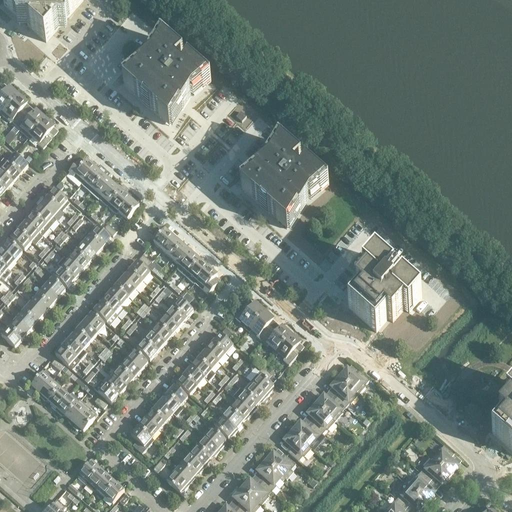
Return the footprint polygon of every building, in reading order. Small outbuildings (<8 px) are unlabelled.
[(27,27),(31,30),(46,43),(60,28),(69,17),(83,1),(81,0),(9,0),(4,6),(18,19),(23,23),(25,21),(29,25),(28,26),(27,27)] [(69,28),(69,17),(60,28),(69,28)] [(150,111),(170,128),(170,127),(181,110),(183,112),(193,96),(209,82),(164,43),(148,69),(125,87),(124,88),(143,105),(143,106),(149,112),(150,111)] [(0,115),(2,117),(18,98),(9,90),(2,98),(0,95),(0,110),(2,112),(0,114),(0,115)] [(16,127),(25,117),(20,113),(27,105),(18,98),(2,117),(11,125),(11,124),(16,127)] [(28,140),(45,121),(36,113),(29,121),(25,117),(16,127),(20,131),(19,132),(28,140)] [(247,119),(241,114),(236,119),(242,124),(247,119)] [(37,146),(43,151),(52,141),(47,137),(54,129),(45,121),(28,140),(30,142),(30,143),(36,148),(37,146)] [(11,133),(3,142),(9,147),(17,138),(11,133)] [(270,164),(256,176),(258,178),(243,190),(242,191),(261,208),(260,209),(267,215),(268,214),(287,231),(288,230),(303,205),(327,186),(282,146),(270,164)] [(8,165),(21,177),(28,168),(15,156),(8,165)] [(30,156),(25,161),(30,165),(35,160),(33,158),(30,156)] [(0,166),(0,172),(0,173),(14,185),(21,177),(8,165),(4,162),(0,166)] [(69,174),(83,186),(97,169),(92,165),(91,166),(87,163),(82,169),(77,165),(69,174)] [(82,187),(90,194),(105,178),(101,175),(103,174),(97,169),(83,186),(82,187)] [(0,173),(0,187),(7,193),(14,185),(0,173)] [(99,202),(100,201),(115,184),(109,180),(108,181),(105,178),(90,194),(99,202)] [(100,201),(108,209),(122,193),(118,190),(120,189),(115,184),(100,201)] [(47,200),(61,211),(63,213),(70,205),(55,191),(47,200)] [(117,216),(119,214),(132,199),(127,195),(125,196),(122,193),(108,209),(117,216)] [(132,199),(119,214),(128,222),(139,208),(136,205),(137,204),(132,199)] [(40,208),(54,219),(61,211),(47,200),(40,208)] [(33,216),(50,231),(57,222),(54,219),(40,208),(33,216)] [(26,224),(39,236),(43,239),(50,231),(33,216),(26,224)] [(19,232),(32,244),(39,236),(26,224),(19,232)] [(87,234),(90,237),(104,249),(111,241),(94,226),(87,234)] [(108,226),(104,230),(113,238),(117,234),(108,226)] [(11,241),(25,252),(32,244),(19,232),(11,241)] [(154,245),(163,253),(176,238),(171,234),(169,235),(166,232),(154,245)] [(90,237),(83,245),(97,257),(104,249),(90,237)] [(163,253),(171,260),(183,247),(180,244),(181,243),(176,238),(163,253)] [(72,250),(76,254),(89,265),(97,257),(83,245),(79,242),(72,250)] [(2,251),(15,263),(23,255),(9,243),(2,251)] [(171,260),(180,268),(193,253),(188,249),(187,250),(183,247),(171,260)] [(0,253),(0,264),(8,271),(15,263),(2,251),(0,253)] [(177,271),(186,279),(200,262),(197,259),(198,258),(193,253),(180,268),(177,271)] [(76,254),(69,262),(82,274),(89,265),(76,254)] [(139,261),(148,269),(152,265),(143,257),(139,261)] [(58,267),(62,270),(75,282),(82,274),(69,262),(65,259),(58,267)] [(356,291),(360,295),(348,309),(376,334),(388,320),(393,324),(405,310),(409,314),(422,300),(403,283),(401,285),(393,278),(395,276),(376,259),(363,274),(368,278),(356,291)] [(194,286),(196,285),(210,268),(205,264),(204,265),(200,262),(186,279),(194,286)] [(0,278),(1,279),(8,271),(0,264),(0,278)] [(137,264),(130,272),(143,284),(150,276),(137,264)] [(204,293),(209,297),(217,288),(212,284),(218,277),(214,274),(215,273),(210,268),(196,285),(204,292),(204,293)] [(62,270),(54,278),(68,290),(75,282),(62,270)] [(130,272),(123,280),(136,292),(143,284),(130,272)] [(123,280),(115,288),(129,300),(136,292),(123,280)] [(52,281),(45,289),(58,301),(66,292),(52,281)] [(115,288),(108,297),(121,308),(129,300),(115,288)] [(45,289),(38,297),(51,309),(58,301),(45,289)] [(38,297),(30,305),(44,317),(51,309),(38,297)] [(108,297),(101,305),(114,316),(121,308),(108,297)] [(180,302),(173,310),(186,322),(194,313),(180,302)] [(30,305),(23,314),(37,325),(44,317),(30,305)] [(94,313),(107,325),(111,328),(118,320),(114,316),(101,305),(94,313)] [(246,331),(248,333),(264,314),(255,306),(248,314),(243,310),(235,320),(240,325),(242,323),(248,328),(246,331)] [(173,310),(166,318),(179,330),(186,322),(173,310)] [(23,314),(16,322),(30,334),(37,325),(23,314)] [(255,337),(262,344),(271,333),(266,330),(273,322),(264,314),(248,333),(249,334),(252,332),(256,336),(255,337)] [(92,315),(84,324),(97,336),(105,327),(92,315)] [(166,318),(159,326),(172,338),(179,330),(166,318)] [(16,322),(9,330),(22,342),(30,334),(16,322)] [(84,324),(77,332),(90,344),(97,336),(84,324)] [(159,326),(151,334),(165,346),(172,338),(159,326)] [(223,334),(229,339),(233,335),(227,329),(223,334)] [(272,355),(274,356),(291,337),(282,329),(275,337),(271,333),(262,344),(267,348),(269,346),(275,352),(272,355)] [(22,342),(9,330),(2,338),(15,350),(22,342)] [(77,332),(70,340),(83,352),(90,344),(77,332)] [(151,334),(144,343),(157,354),(165,346),(151,334)] [(220,336),(212,345),(226,356),(233,348),(220,336)] [(283,362),(289,367),(298,357),(293,353),(300,345),(291,337),(274,356),(276,358),(279,355),(285,360),(283,362)] [(70,340),(63,348),(80,363),(87,355),(83,352),(70,340)] [(144,343),(137,351),(150,363),(157,354),(144,343)] [(212,345),(205,353),(219,365),(226,356),(212,345)] [(55,357),(68,368),(72,372),(80,363),(63,348),(55,357)] [(127,362),(141,373),(148,365),(135,353),(127,362)] [(205,353),(198,361),(211,373),(219,365),(205,353)] [(56,361),(52,366),(61,373),(65,369),(56,361)] [(198,361),(191,369),(204,381),(211,373),(198,361)] [(120,370),(133,382),(141,373),(127,362),(120,370)] [(191,369),(184,377),(197,389),(204,381),(191,369)] [(271,369),(267,372),(273,378),(276,374),(271,369)] [(113,378),(126,390),(133,382),(120,370),(113,378)] [(250,384),(253,386),(267,399),(272,393),(271,392),(274,388),(268,383),(272,378),(263,370),(250,384)] [(34,393),(39,397),(52,383),(55,379),(46,371),(31,388),(35,392),(34,393)] [(340,380),(359,397),(367,388),(366,387),(370,382),(360,374),(355,378),(347,371),(340,380)] [(176,385),(190,397),(197,389),(184,377),(176,385)] [(106,386),(119,398),(126,390),(113,378),(106,386)] [(336,401),(346,410),(350,405),(351,406),(359,397),(340,380),(332,389),(340,396),(336,401)] [(94,390),(111,406),(119,398),(106,386),(101,382),(94,390)] [(45,400),(48,404),(60,390),(52,383),(39,397),(44,402),(45,400)] [(253,386),(245,394),(258,406),(261,402),(263,404),(267,399),(253,386)] [(174,388),(167,396),(180,408),(188,400),(174,388)] [(51,408),(56,412),(69,398),(60,390),(48,404),(52,407),(51,408)] [(511,393),(507,400),(511,404),(499,417),(504,421),(492,435),(511,452),(511,393)] [(245,394),(238,403),(252,416),(257,411),(255,409),(258,406),(245,394)] [(62,416),(66,419),(80,402),(71,395),(69,398),(56,412),(61,417),(62,416)] [(167,396),(159,404),(173,416),(176,419),(183,411),(180,408),(167,396)] [(316,407),(335,424),(343,415),(342,414),(346,410),(336,401),(332,405),(324,398),(316,407)] [(108,407),(99,399),(95,404),(104,411),(108,407)] [(68,423),(73,427),(88,410),(80,402),(66,419),(69,422),(68,423)] [(230,411),(243,423),(246,420),(248,421),(252,416),(238,403),(230,411)] [(159,404),(152,413),(166,424),(173,416),(159,404)] [(312,427),(322,436),(326,432),(327,433),(335,424),(316,407),(308,416),(316,423),(312,427)] [(88,410),(73,427),(78,432),(79,431),(83,434),(97,418),(88,410)] [(222,420),(237,433),(242,428),(240,426),(243,423),(230,411),(222,420)] [(152,413),(145,421),(158,433),(166,424),(152,413)] [(215,429),(228,440),(231,437),(233,438),(237,433),(222,420),(215,429)] [(145,421),(138,429),(151,441),(158,433),(145,421)] [(292,434),(311,451),(313,449),(310,446),(316,440),(318,442),(322,436),(312,427),(308,432),(300,425),(292,434)] [(132,448),(142,456),(153,443),(151,441),(138,429),(131,437),(137,443),(132,448)] [(205,440),(219,453),(224,448),(222,447),(226,443),(213,431),(205,440)] [(288,455),(298,464),(303,459),(304,460),(311,451),(292,434),(285,443),(293,450),(288,455)] [(197,448),(210,460),(213,457),(215,458),(219,453),(205,440),(197,448)] [(190,457),(204,470),(209,465),(207,464),(210,460),(197,448),(190,457)] [(439,452),(431,461),(451,478),(458,469),(457,467),(450,462),(455,457),(444,448),(440,453),(439,452)] [(265,464),(285,481),(286,479),(288,481),(293,475),(291,472),(296,466),(286,458),(281,462),(273,455),(265,464)] [(182,466),(195,477),(198,474),(200,475),(204,470),(190,457),(182,466)] [(450,462),(457,467),(461,463),(455,457),(450,462)] [(425,471),(421,475),(431,484),(435,480),(442,486),(443,487),(451,478),(431,461),(424,470),(425,471)] [(153,471),(158,476),(166,466),(161,463),(153,471)] [(77,479),(86,487),(100,471),(91,464),(77,479)] [(262,485),(272,494),(277,488),(275,487),(280,481),(283,483),(285,481),(265,464),(258,473),(266,480),(262,485)] [(174,474),(189,487),(194,482),(192,481),(195,477),(182,466),(174,474)] [(94,494),(96,491),(108,478),(100,471),(86,487),(94,494)] [(167,483),(180,495),(183,491),(185,492),(189,487),(174,474),(167,483)] [(416,479),(408,488),(427,505),(435,496),(434,495),(427,489),(431,484),(421,475),(417,480),(416,479)] [(96,491),(104,499),(116,485),(108,478),(96,491)] [(431,484),(438,490),(442,486),(435,480),(431,484)] [(242,491),(261,508),(269,499),(268,498),(272,494),(262,485),(258,489),(250,482),(242,491)] [(427,489),(434,495),(438,490),(431,484),(427,489)] [(104,499),(113,506),(125,493),(116,485),(104,499)] [(68,490),(77,498),(79,495),(71,487),(68,490)] [(401,497),(397,502),(407,511),(411,506),(417,511),(420,511),(427,505),(408,488),(400,497),(401,497)] [(238,511),(257,511),(261,508),(242,491),(234,500),(242,507),(238,511)] [(127,495),(119,504),(124,508),(132,499),(127,495)] [(48,511),(63,511),(66,510),(58,502),(48,511)] [(392,505),(386,511),(406,511),(407,511),(397,502),(393,506),(392,505)]
